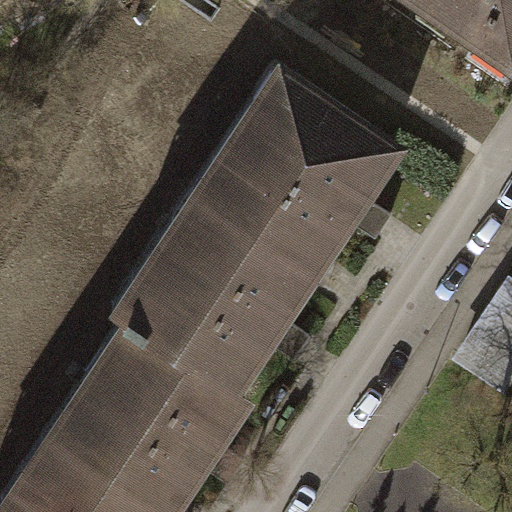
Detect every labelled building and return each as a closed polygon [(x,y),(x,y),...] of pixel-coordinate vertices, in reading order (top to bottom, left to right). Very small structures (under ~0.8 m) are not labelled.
[(511,0),(433,0),(511,53),(511,0)] [(297,75),(212,204),(308,268),(395,141),(297,75)] [(212,204),(135,316),(149,327),(231,381),(308,268),(212,204)] [(511,383),(511,280),(459,360),(507,392),(511,383)] [(149,327),(70,445),(165,508),(244,390),(231,381),(149,327)] [(70,445),(25,511),(162,511),(165,508),(70,445)]
